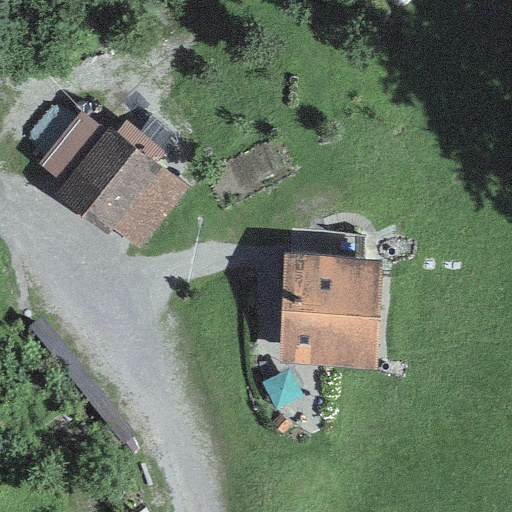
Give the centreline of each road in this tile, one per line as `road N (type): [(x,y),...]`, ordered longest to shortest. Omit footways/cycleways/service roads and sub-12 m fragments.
road 1 (track): [(0,199),(152,359)]
road 2 (track): [(152,359),(208,511)]
